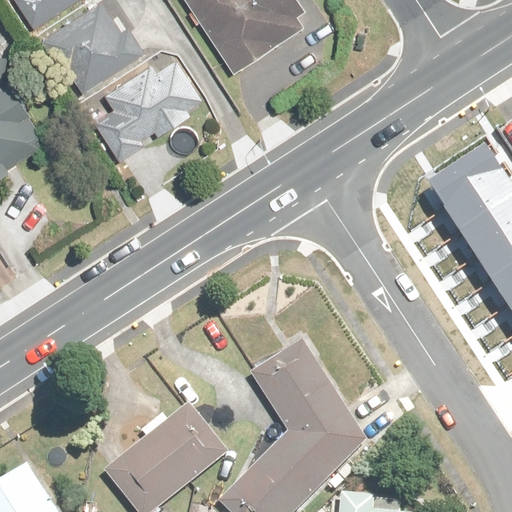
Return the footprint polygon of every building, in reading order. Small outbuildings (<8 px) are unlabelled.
[(15,0),(34,29),(80,0),(15,0)] [(43,43),(77,97),(146,55),(112,0),(43,43)] [(292,19),(306,9),(299,0),(184,0),(235,77),(302,34),(292,19)] [(0,177),(56,141),(18,81),(5,60),(5,54),(4,48),(2,42),(0,36),(0,177)] [(178,64),(157,78),(151,69),(108,99),(117,112),(96,127),(123,164),(207,104),(178,64)] [(295,511),(376,445),(302,335),(248,373),(291,436),(215,499),(225,511),(295,511)] [(159,511),(228,456),(190,408),(172,422),(167,416),(140,437),(146,444),(106,476),(135,511),(159,511)] [(56,511),(29,468),(0,486),(0,511),(56,511)] [(399,511),(401,503),(343,497),(341,511),(399,511)]
